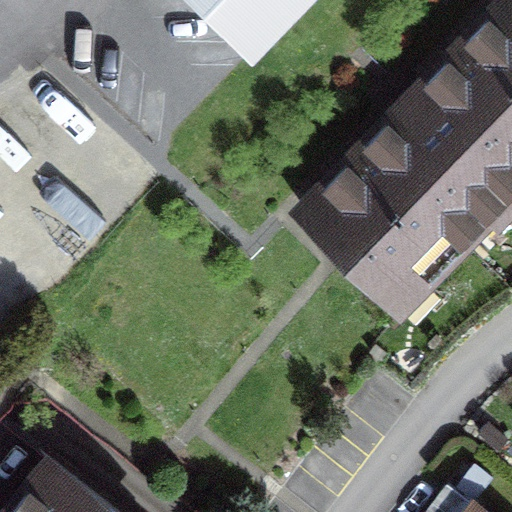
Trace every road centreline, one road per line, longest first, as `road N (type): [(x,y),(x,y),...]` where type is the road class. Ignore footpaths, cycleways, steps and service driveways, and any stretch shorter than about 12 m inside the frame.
road 1 (residential): [(346,511),(387,451),(484,350),(511,332)]
road 2 (unknown): [(0,466),(14,448),(52,431),(92,431),(157,489),(204,511)]
